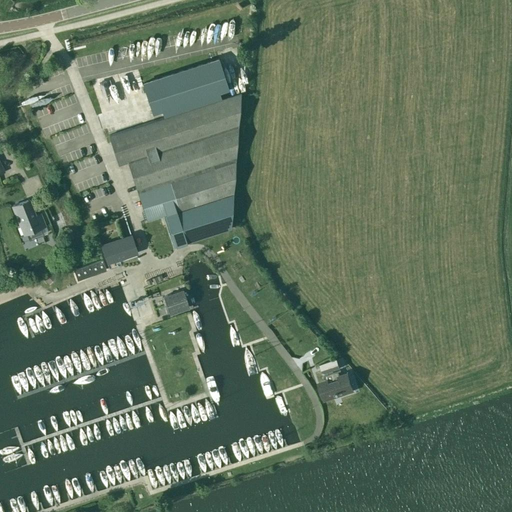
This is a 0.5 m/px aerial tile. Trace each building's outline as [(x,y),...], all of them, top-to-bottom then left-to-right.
[(219,59),(143,83),(153,114),(156,113),(158,118),(227,96),(225,91),(229,89),(219,59)] [(122,86),(139,85),(139,78),(121,78),(122,86)] [(98,87),(100,93),(112,89),(110,83),(98,87)] [(228,223),(230,222),(240,93),(109,135),(118,164),(128,161),(147,220),(163,214),(173,247),(217,232),(230,228),(228,223)] [(115,129),(125,124),(121,116),(111,122),(115,129)] [(72,141),(71,132),(60,133),(60,137),(56,137),(57,141),(72,141)] [(27,200),(26,200),(12,206),(23,234),(45,225),(40,213),(33,215),(27,200)] [(93,236),(115,232),(113,220),(91,224),(93,236)] [(107,262),(136,252),(131,235),(101,245),(107,262)] [(74,269),(77,279),(105,269),(102,259),(74,269)] [(48,269),(40,277),(47,284),(55,277),(48,269)] [(163,296),(166,305),(185,298),(182,290),(163,296)] [(185,298),(166,305),(169,313),(188,307),(185,298)] [(335,360),(321,365),(324,373),(337,368),(335,360)] [(316,367),(302,374),(305,379),(318,372),(316,367)] [(319,386),(324,400),(333,397),(332,393),(351,387),(348,376),(340,379),(338,370),(324,375),(326,381),(327,380),(328,383),(319,386)] [(114,506),(125,503),(123,496),(112,499),(114,506)]
